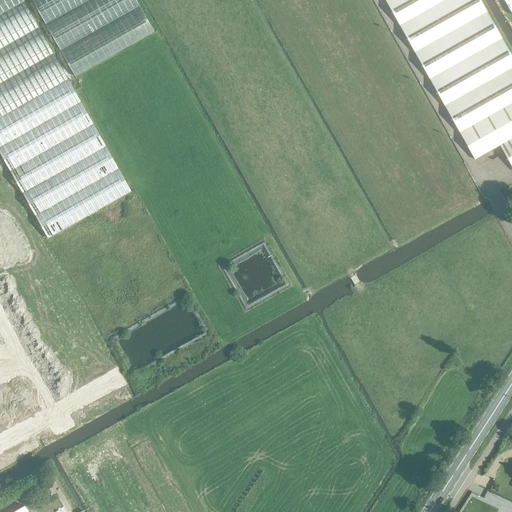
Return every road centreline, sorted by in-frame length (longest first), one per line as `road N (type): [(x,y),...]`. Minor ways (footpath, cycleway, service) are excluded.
road 1 (primary): [(433,511),(511,388)]
road 2 (residential): [(0,441),(110,379)]
